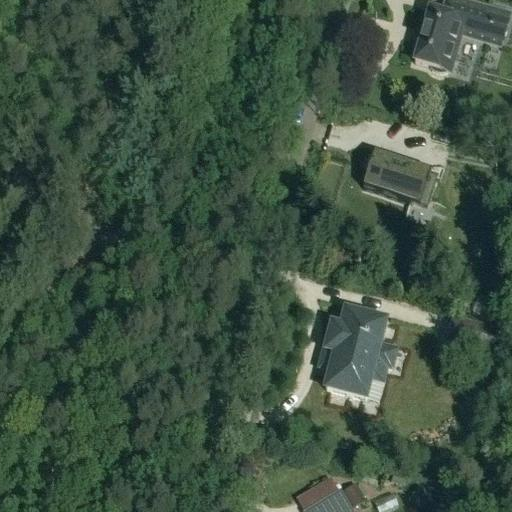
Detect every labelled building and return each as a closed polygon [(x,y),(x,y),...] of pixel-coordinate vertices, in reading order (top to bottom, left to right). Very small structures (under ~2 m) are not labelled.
[(449,16),(436,12),(430,30),(428,30),(423,44),(425,44),(418,63),(427,66),(429,71),(434,75),(439,77),(444,77),(450,74),(453,76),(468,33),(506,47),(508,42),(511,39),(511,36),(511,32),(511,31),(511,30),(511,19),(483,9),(482,12),(454,2),(449,16)] [(436,159),(371,141),(361,175),(426,194),(436,159)] [(379,350),(385,326),(346,316),(345,320),(343,319),(342,322),(344,322),(342,332),(334,330),(333,333),(330,332),(325,351),(328,352),(327,355),(324,354),(319,371),(333,374),(328,391),(326,390),(325,393),(365,403),(371,382),(383,385),(386,371),(391,372),(396,354),(379,350)] [(445,343),(503,359),(510,335),(452,318),(445,343)] [(315,499),(348,480),(340,466),(307,485),(315,499)] [(356,490),(342,497),(351,511),(355,511),(365,506),(356,490)] [(351,511),(342,497),(340,493),(308,511),(351,511)] [(453,511),(429,496),(420,511),(419,511),(453,511)]
